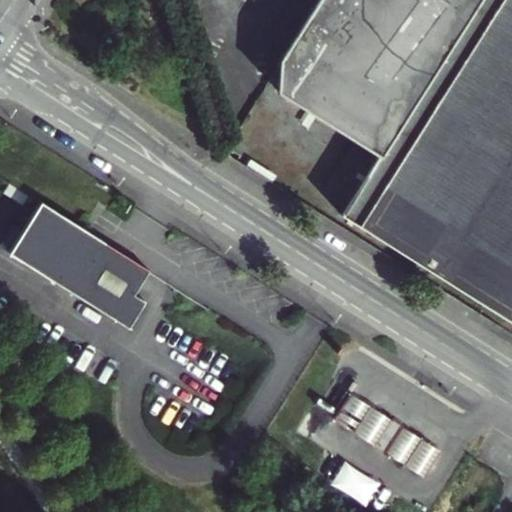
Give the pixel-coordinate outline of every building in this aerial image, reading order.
[(511,0),(320,0),(278,66),(289,99),(386,161),(349,219),(511,322),(511,0)] [(44,204),(12,255),(131,330),(148,303),(136,296),(152,272),(44,204)] [(356,398),(340,422),(381,447),(396,423),(356,398)] [(396,423),(381,447),(391,454),(406,429),(396,423)] [(445,454),(406,429),(391,454),(429,478),(445,454)] [(348,461),(335,480),(373,504),(386,485),(348,461)]
